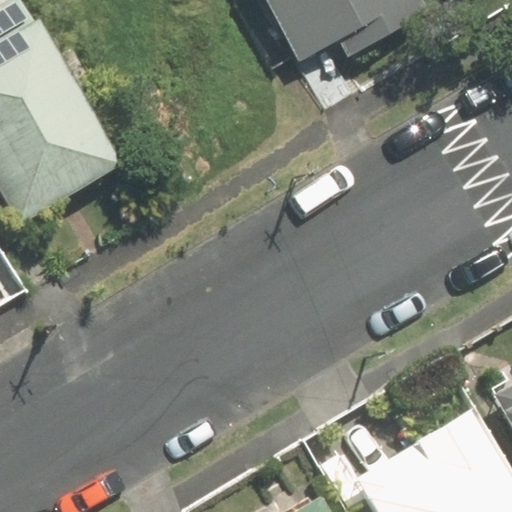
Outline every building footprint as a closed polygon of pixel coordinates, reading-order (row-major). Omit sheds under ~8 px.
[(0,0),(0,200),(14,226),(109,172),(10,0),(0,0)] [(262,0),(298,63),(333,43),(340,55),(419,10),(413,0),(262,0)] [(511,377),(485,394),(511,439),(511,377)] [(511,511),(511,478),(470,403),(342,475),(362,511),(511,511)] [(328,511),(316,491),(280,511),(328,511)]
